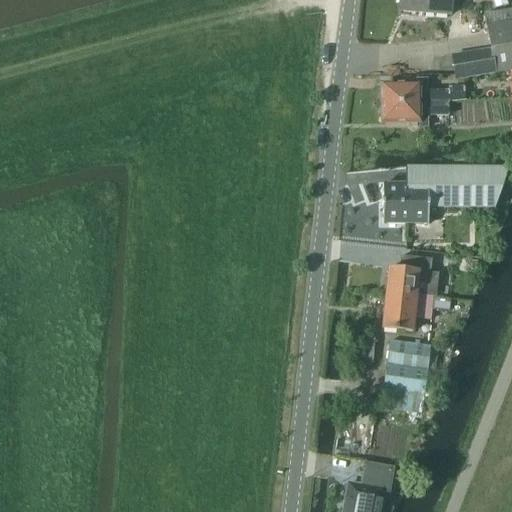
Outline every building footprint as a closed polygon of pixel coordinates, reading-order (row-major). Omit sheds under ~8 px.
[(400,0),(399,11),(451,16),(451,0),(400,0)] [(511,11),(511,10),(484,15),(491,49),(452,55),(457,80),(485,75),(511,70),(511,11)] [(383,105),(448,103),(448,90),(428,90),(427,80),(416,79),(416,86),(382,87),(383,105)] [(448,103),(383,105),(383,123),(417,123),(418,128),(429,128),(428,116),(449,116),(448,103)] [(383,185),(382,224),(428,225),(429,208),(467,208),(495,209),(509,168),(408,167),(407,167),(407,185),(383,185)] [(428,296),(431,268),(432,260),(400,257),(400,269),(388,268),(386,292),(428,296)] [(435,297),(448,298),(449,291),(436,288),(435,297)] [(435,297),(428,296),(386,292),(383,329),(414,333),(415,319),(430,320),(432,310),(447,312),(448,298),(435,297)] [(436,371),(438,349),(430,348),(430,346),(390,341),(381,410),(423,416),(425,394),(427,370),(436,371)] [(349,485),(343,511),(376,511),(378,505),(382,506),(384,492),(386,493),(389,493),(394,469),(364,464),(360,487),(349,485)]
